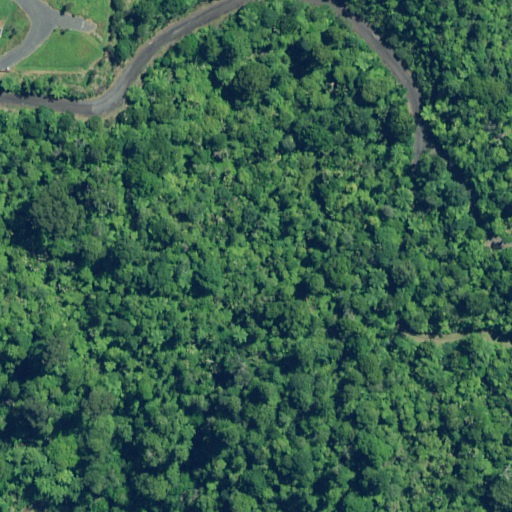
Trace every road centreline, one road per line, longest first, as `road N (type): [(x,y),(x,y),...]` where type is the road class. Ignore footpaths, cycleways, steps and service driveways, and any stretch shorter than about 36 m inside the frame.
road 1 (unclassified): [(319,0),(395,44),(410,62),(411,138),(392,283),(404,316),(416,329),(468,326),(511,338)]
road 2 (unclassified): [(0,90),(70,99),(129,43),(204,0)]
